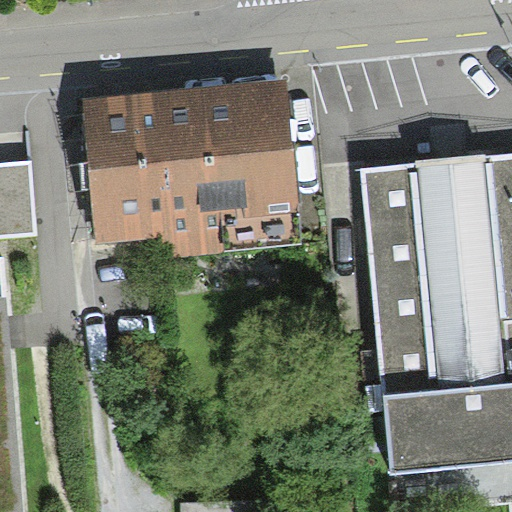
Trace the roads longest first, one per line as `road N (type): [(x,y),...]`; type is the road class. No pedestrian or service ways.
road 1 (residential): [(0,55),(308,23)]
road 2 (residential): [(308,23),(511,6)]
